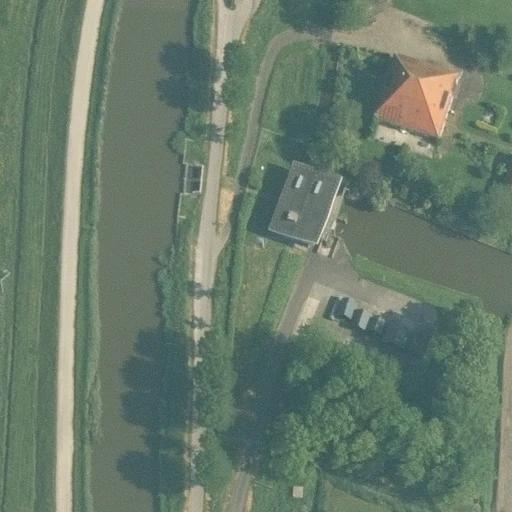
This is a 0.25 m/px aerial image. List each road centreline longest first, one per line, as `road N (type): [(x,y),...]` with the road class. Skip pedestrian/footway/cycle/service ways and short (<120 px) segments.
road 1 (unclassified): [(194,511),(202,277),(231,0)]
road 2 (unclassified): [(64,511),(70,192),(93,0)]
